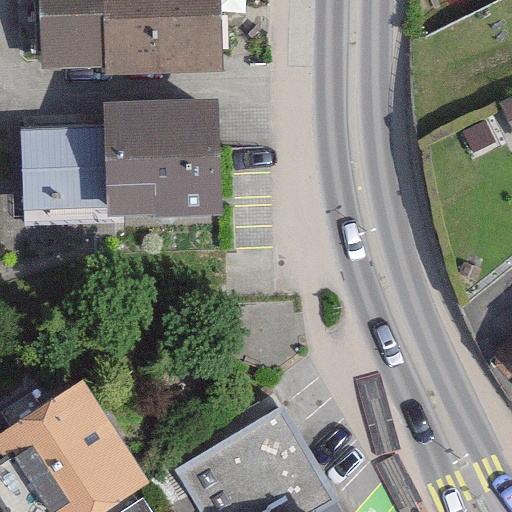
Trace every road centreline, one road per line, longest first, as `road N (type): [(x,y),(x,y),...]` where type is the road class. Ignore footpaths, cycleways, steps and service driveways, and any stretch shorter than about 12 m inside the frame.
road 1 (secondary): [(335,0),(334,139),(344,213),(372,318),(454,511)]
road 2 (secondary): [(511,501),(420,310),(386,201),(374,116),(380,0)]
